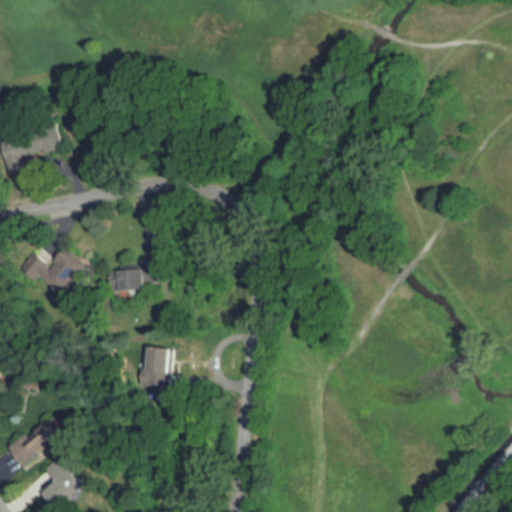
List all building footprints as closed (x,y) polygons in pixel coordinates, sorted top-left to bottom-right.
[(2,142),(12,175),(30,170),(27,160),(66,148),(59,124),(2,142)] [(58,263),(39,250),(26,269),(72,301),(95,266),(69,248),(58,263)] [(151,290),(151,270),(121,271),(122,291),(151,290)] [(161,382),(180,359),(163,345),(144,368),(161,382)] [(26,467),(68,437),(54,418),(12,448),(26,467)] [(47,494),(65,511),(91,484),(66,461),(50,479),(56,485),(47,494)]
